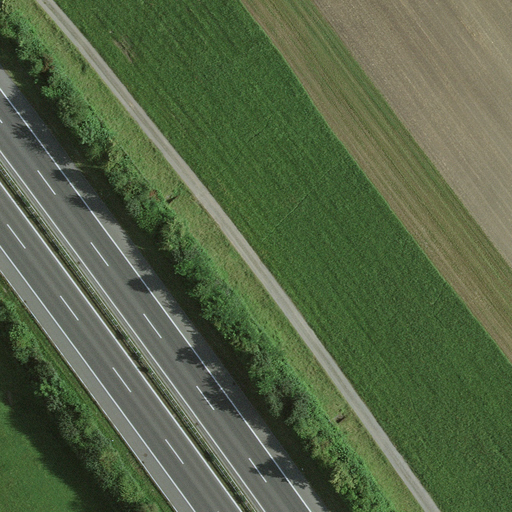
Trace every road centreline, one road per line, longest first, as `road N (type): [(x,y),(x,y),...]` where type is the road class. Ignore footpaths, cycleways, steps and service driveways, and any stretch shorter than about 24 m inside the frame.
road 1 (track): [(44,0),(262,272),(431,511)]
road 2 (motorway): [(284,511),(0,122)]
road 3 (motorway): [(0,219),(215,511)]
